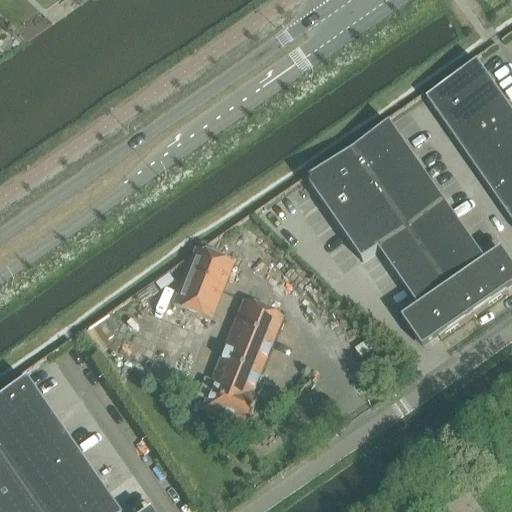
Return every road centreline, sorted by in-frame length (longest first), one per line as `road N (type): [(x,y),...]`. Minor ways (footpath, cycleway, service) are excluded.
road 1 (secondary): [(0,277),(364,22)]
road 2 (secondary): [(339,0),(0,235)]
road 3 (unclassified): [(252,511),(511,334)]
